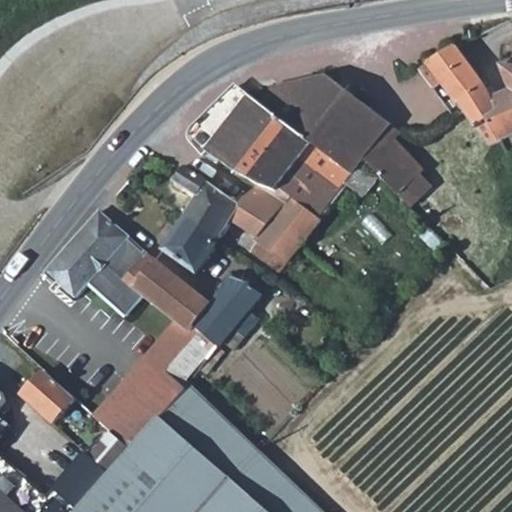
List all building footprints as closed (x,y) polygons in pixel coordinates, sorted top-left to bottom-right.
[(484,139),(496,134),(501,142),(511,136),(511,66),(503,66),(511,90),(494,97),(458,49),(424,72),(434,87),(443,81),(466,113),(484,139)] [(249,92),(241,84),(226,99),(249,92)] [(309,93),(302,94),(290,111),(369,166),(370,165),(384,150),(380,146),(388,139),(331,86),(308,87),(309,93)] [(283,96),(302,94),(309,93),(308,87),(281,89),(283,96)] [(268,96),(290,111),(302,94),(283,96),(281,89),(275,89),(268,96)] [(237,173),(257,183),(283,195),(286,191),(320,140),(265,100),(262,104),(249,92),(226,99),(197,130),(195,141),(208,159),(210,156),(237,173)] [(352,186),(369,166),(290,111),(268,96),(265,100),(320,140),(286,191),(325,219),(352,186)] [(384,150),(390,142),(388,139),(380,146),(384,150)] [(398,150),(390,142),(384,150),(391,157),(398,150)] [(391,157),(384,150),(370,165),(383,179),(400,165),(391,157)] [(369,166),(352,186),(366,198),(373,188),(383,179),(370,165),(369,166)] [(406,203),(419,190),(423,185),(400,165),(383,179),(406,203)] [(258,242),(277,214),(247,200),(242,206),(238,203),(214,186),(188,170),(179,184),(201,199),(187,219),(221,242),(234,225),(258,242)] [(398,212),(406,203),(383,179),(373,188),(398,212)] [(289,264),(325,219),(286,191),(283,195),(257,183),(247,200),(277,214),(258,242),(260,243),(289,264)] [(406,203),(416,213),(430,199),(419,190),(406,203)] [(408,221),(416,213),(406,203),(398,212),(408,221)] [(155,260),(101,213),(48,274),(78,300),(90,286),(128,320),(147,299),(133,287),(155,260)] [(165,252),(198,275),(221,242),(187,219),(165,252)] [(253,254),(280,274),(289,264),(260,243),(253,254)] [(182,329),(100,421),(113,434),(130,449),(189,383),(220,349),(194,326),(212,305),(155,260),(133,287),(147,299),(171,320),(182,329)] [(220,349),(232,336),(247,318),(249,316),(262,302),(235,278),(216,300),(212,305),(194,326),(220,349)] [(257,327),(247,318),(232,336),(241,345),(257,327)] [(56,424),(77,400),(47,373),(26,396),(56,424)] [(0,511),(45,511),(53,504),(0,457),(0,441),(11,427),(0,418),(0,412),(5,406),(7,402),(7,398),(5,395),(0,391),(0,511)] [(268,511),(163,420),(83,511),(268,511)] [(78,511),(130,449),(113,434),(101,447),(96,442),(55,490),(78,511)]
